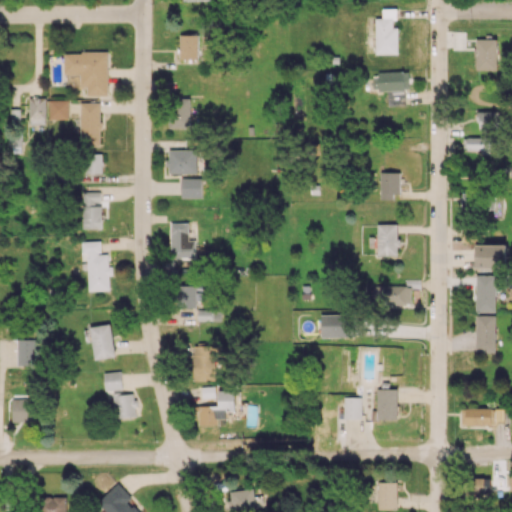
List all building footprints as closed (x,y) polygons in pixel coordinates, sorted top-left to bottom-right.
[(397,54),(397,19),(397,8),(382,8),(382,17),(375,17),(375,53),(397,54)] [(198,59),(198,34),(180,34),(179,59),(198,59)] [(498,39),(476,38),(475,69),(497,70),(498,39)] [(107,52),(63,52),(64,74),(79,74),(80,88),(87,88),(87,96),(108,95),(107,52)] [(409,88),(409,72),(372,73),(373,90),(388,89),(388,105),(405,105),(404,89),(409,88)] [(46,97),(29,97),(29,124),(45,125),(46,97)] [(171,128),(193,127),(192,97),(170,98),(171,128)] [(68,99),(48,99),(48,119),(68,119),(68,99)] [(80,102),(80,145),(100,145),(100,102),(80,102)] [(19,108),(11,109),(11,122),(20,122),(19,108)] [(477,111),(477,127),(504,127),(504,110),(477,111)] [(492,153),(492,136),(463,137),(463,150),(481,149),(482,153),(492,153)] [(197,172),(197,149),(168,149),(169,173),(197,172)] [(84,173),(103,173),(102,153),(84,154),(84,173)] [(380,197),(400,197),(400,172),(380,172),(380,197)] [(201,198),(201,178),(181,178),(181,198),(201,198)] [(83,228),(102,228),(101,191),(83,192),(83,228)] [(196,257),(196,240),(189,240),(188,223),(170,223),(171,257),(196,257)] [(377,255),(398,255),(398,224),(377,223),(377,255)] [(88,291),(111,290),(110,266),(109,266),(108,254),(101,254),(101,240),(84,241),(84,259),(82,259),(82,269),(87,269),(88,291)] [(476,267),(507,267),(507,244),(476,245),(476,267)] [(496,311),(495,274),(476,275),(476,312),(496,311)] [(196,308),(196,285),(179,285),(179,307),(196,308)] [(411,285),(373,286),(373,306),(411,305),(411,285)] [(198,320),(220,320),(221,310),(198,309),(198,320)] [(320,337),(353,337),(353,314),(321,314),(320,337)] [(496,315),(476,315),(476,352),(496,352),(496,315)] [(115,356),(110,323),(90,326),(95,359),(115,356)] [(17,339),(17,365),(35,365),(34,338),(17,339)] [(194,345),(193,380),(215,380),(215,345),(194,345)] [(123,389),(120,370),(103,372),(105,391),(123,389)] [(203,397),(217,397),(217,386),(202,386),(203,397)] [(397,389),(377,389),(377,419),(397,419),(397,389)] [(198,423),(226,422),(225,411),(236,411),(235,390),(218,390),(219,405),(197,406),(198,423)] [(134,393),(113,394),(114,417),(135,416),(134,393)] [(343,419),(361,419),(361,396),(343,396),(343,419)] [(33,398),(12,399),(12,422),(33,421),(33,398)] [(495,425),(496,408),(461,407),(461,425),(495,425)] [(490,477),(472,478),(473,495),(490,494),(490,477)] [(378,509),(397,509),(397,481),(377,482),(378,509)] [(139,511),(129,502),(133,498),(117,482),(98,502),(107,511),(139,511)] [(256,509),(254,488),(230,490),(231,500),(226,500),(227,511),(256,509)] [(66,511),(67,496),(41,496),(41,511),(66,511)]
